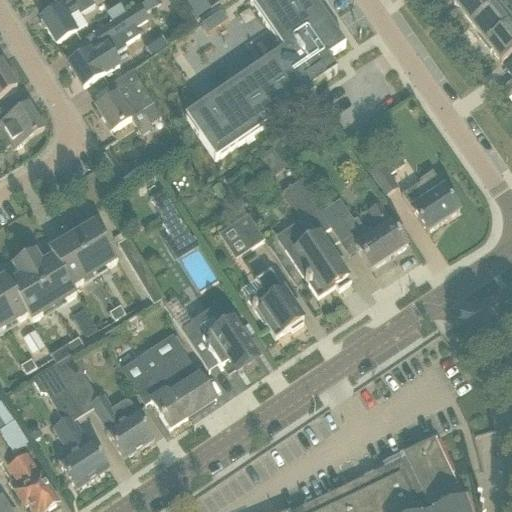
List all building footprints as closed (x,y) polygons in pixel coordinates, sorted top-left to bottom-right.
[(54,0),(53,1),(59,11),(40,23),(55,47),(86,28),(80,18),(94,9),(88,0),(54,0)] [(82,92),(100,81),(102,80),(101,79),(120,68),(114,58),(125,51),(124,49),(139,40),(134,33),(149,23),(145,17),(157,9),(151,0),(126,16),(111,25),(92,38),(99,48),(67,67),(82,92)] [(183,0),(197,20),(211,10),(204,0),(183,0)] [(282,55),(185,121),(215,165),(315,98),(312,94),(338,77),(336,75),(335,76),(327,63),(345,51),(310,0),(257,0),(249,6),(282,55)] [(446,0),(454,9),(466,0),(446,0)] [(466,0),(454,9),(469,28),(504,0),(466,0)] [(505,0),(504,0),(469,28),(484,47),(511,24),(511,7),(506,0),(505,0)] [(221,15),(201,28),(208,38),(228,25),(221,15)] [(511,24),(484,47),(499,66),(511,55),(511,24)] [(1,66),(0,67),(0,100),(16,91),(1,66)] [(150,129),(156,126),(161,123),(132,75),(108,90),(114,100),(95,112),(110,136),(127,126),(130,124),(129,123),(142,116),(150,129)] [(370,100),(332,127),(340,138),(378,112),(370,100)] [(0,151),(2,155),(9,150),(12,154),(43,135),(28,110),(0,127),(0,151)] [(272,153),(260,162),(271,178),(283,169),(272,153)] [(398,158),(370,177),(384,199),(396,191),(389,179),(404,169),(398,158)] [(121,182),(127,192),(143,181),(136,171),(121,182)] [(401,200),(415,221),(426,237),(457,216),(430,176),(419,184),(421,186),(401,200)] [(297,186),(285,194),(299,214),(310,206),(297,186)] [(219,188),(212,192),(218,202),(225,198),(219,188)] [(354,252),(359,259),(370,276),(406,251),(378,209),(368,215),(381,234),(370,241),(356,222),(352,224),(345,213),(344,214),(338,205),(319,217),(338,245),(349,238),(357,250),(354,252)] [(176,251),(191,242),(177,218),(161,228),(176,251)] [(250,253),(264,244),(247,219),(233,228),(250,253)] [(116,266),(103,244),(92,227),(69,241),(91,277),(103,270),(105,273),(116,266)] [(350,287),(317,237),(287,258),(317,302),(334,290),(338,296),(350,287)] [(47,254),(50,261),(70,294),(72,293),(82,287),(80,283),(91,277),(69,241),(47,254)] [(118,250),(123,259),(131,253),(126,245),(118,250)] [(123,259),(129,268),(137,263),(131,253),(123,259)] [(50,261),(34,271),(27,259),(22,263),(51,310),(62,303),(64,306),(75,299),(72,293),(70,294),(50,261)] [(18,281),(7,287),(27,320),(26,321),(30,327),(41,320),(39,317),(51,310),(22,263),(11,269),(18,281)] [(129,268),(135,278),(143,273),(137,263),(129,268)] [(135,278),(141,289),(149,283),(143,273),(135,278)] [(303,324),(269,274),(254,284),(261,294),(247,304),(251,310),(263,329),(264,329),(274,343),(289,333),(291,335),(302,328),(301,325),(303,324)] [(3,281),(0,282),(0,326),(2,330),(14,324),(16,327),(26,321),(27,320),(7,287),(3,281)] [(141,289),(147,298),(155,293),(149,283),(141,289)] [(147,298),(153,309),(162,303),(155,293),(147,298)] [(119,322),(125,319),(119,311),(114,314),(119,322)] [(109,317),(114,325),(119,322),(114,314),(109,317)] [(102,318),(93,323),(99,334),(109,329),(102,318)] [(191,327),(181,334),(197,360),(206,373),(208,377),(209,376),(207,373),(216,367),(220,374),(230,368),(236,376),(256,363),(243,342),(229,320),(199,339),(191,327)] [(90,325),(79,331),(85,341),(95,334),(90,325)] [(43,350),(34,336),(25,342),(33,356),(43,350)] [(73,346),(78,354),(83,351),(78,343),(73,346)] [(73,358),(75,357),(78,354),(73,346),(68,349),(73,357),(73,358)] [(149,355),(121,373),(144,408),(150,405),(169,435),(215,405),(182,355),(158,370),(149,355)] [(73,357),(51,371),(80,415),(90,409),(107,436),(105,437),(111,447),(123,464),(153,445),(142,428),(135,417),(129,408),(123,406),(111,414),(102,399),(96,403),(80,378),(85,374),(75,357),(73,358),(73,357)] [(31,376),(36,373),(31,364),(26,367),(31,376)] [(20,370),(26,379),(31,376),(26,367),(20,370)] [(52,457),(58,467),(76,495),(108,474),(90,446),(88,448),(70,421),(80,415),(51,371),(31,383),(40,397),(47,399),(46,399),(63,425),(52,432),(64,449),(52,457)] [(27,446),(13,425),(0,434),(0,436),(13,456),(27,446)] [(29,433),(28,437),(30,441),(34,442),(38,440),(39,436),(37,432),(33,431),(29,433)] [(465,511),(464,507),(460,508),(452,488),(456,487),(453,479),(437,441),(403,457),(406,464),(300,511),(465,511)] [(14,495),(21,506),(24,511),(27,509),(29,511),(49,511),(57,507),(27,459),(11,468),(24,489),(14,495)]
